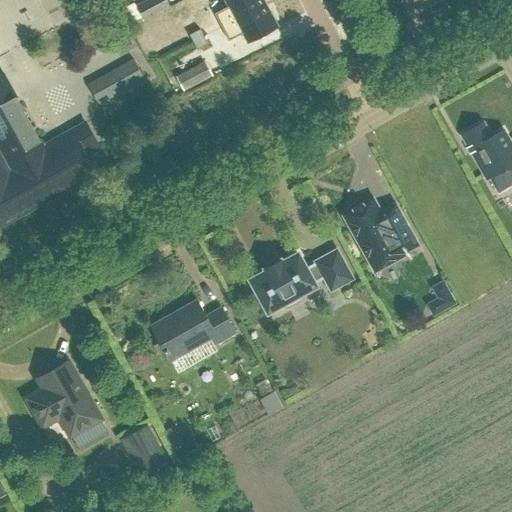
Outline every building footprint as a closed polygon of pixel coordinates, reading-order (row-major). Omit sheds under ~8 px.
[(216,0),(216,2),(218,1),(229,22),(266,2),(265,0),(216,0)] [(210,2),(172,7),(174,24),(202,21),(201,10),(210,9),(210,2)] [(266,2),(229,22),(240,43),(239,43),(239,45),(279,23),(279,22),(277,23),(266,2)] [(124,16),(131,31),(141,26),(133,11),(124,16)] [(164,12),(139,20),(142,28),(167,21),(164,12)] [(145,39),(155,64),(168,58),(159,34),(145,39)] [(144,77),(133,57),(86,84),(97,104),(144,77)] [(212,75),(204,61),(175,76),(183,91),(212,75)] [(43,145),(3,73),(0,74),(0,224),(95,171),(83,149),(96,142),(85,122),(43,145)] [(491,136),(484,122),(461,134),(485,178),(511,163),(511,144),(504,129),(491,136)] [(356,229),(351,231),(369,262),(385,254),(390,263),(405,254),(404,252),(419,244),(406,222),(395,202),(394,199),(379,207),(373,196),(346,212),(356,229)] [(352,277),(336,249),(315,261),(316,262),(306,268),(297,252),(281,262),(280,259),(266,267),(267,269),(251,278),(268,310),(315,284),(314,282),(324,276),(331,289),(352,277)] [(369,262),(374,272),(390,263),(385,254),(369,262)] [(206,315),(197,299),(152,325),(171,359),(212,337),(215,343),(235,332),(221,307),(206,315)] [(73,368),(67,366),(41,381),(45,388),(31,395),(30,401),(41,421),(47,423),(60,415),(66,424),(71,426),(94,413),(95,407),(73,368)] [(247,411),(270,394),(261,382),(239,399),(247,411)] [(167,459),(147,424),(120,439),(140,475),(167,459)]
